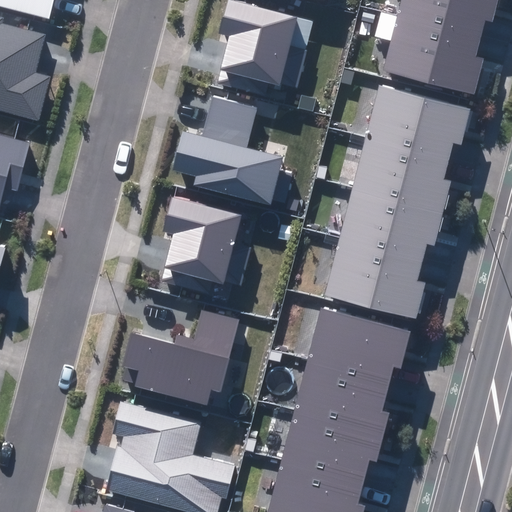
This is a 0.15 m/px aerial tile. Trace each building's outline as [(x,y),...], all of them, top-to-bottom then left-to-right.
[(3,0),(52,12),(55,0),(3,0)] [(224,61),(299,80),(308,43),(292,39),(300,8),(268,0),(228,0),(222,25),(232,28),(226,51),(224,61)] [(399,0),(397,10),(489,33),(492,23),(497,0),(399,0)] [(0,103),(42,114),(54,69),(37,65),(42,48),(47,28),(30,24),(4,17),(6,11),(0,9),(0,103)] [(397,10),(384,62),(476,85),(487,43),(489,33),(397,10)] [(368,127),(462,152),(466,140),(477,101),(383,75),(368,127)] [(200,168),(198,176),(273,195),(274,191),(288,195),(295,166),(283,163),(287,147),(250,138),(260,100),(214,88),(209,108),(205,126),(186,121),(176,162),(200,168)] [(0,203),(1,204),(4,192),(7,180),(21,183),(33,136),(18,132),(0,127),(0,203)] [(354,179),(448,204),(458,169),(462,152),(368,127),(354,179)] [(340,230),(434,256),(438,243),(448,204),(354,179),(340,230)] [(168,258),(243,278),(253,240),(235,236),(243,204),(175,186),(166,222),(177,224),(171,246),(168,258)] [(326,282),(420,308),(432,264),(434,256),(340,230),(326,282)] [(0,270),(2,272),(10,239),(0,236),(0,270)] [(324,300),(310,351),(397,373),(400,363),(411,322),(324,300)] [(140,374),(210,390),(213,377),(225,380),(242,311),(204,302),(201,315),(198,330),(179,325),(178,332),(136,322),(128,354),(144,358),(140,374)] [(310,351),(297,402),(384,425),(394,385),(397,373),(310,351)] [(109,480),(218,508),(223,488),(229,490),(237,457),(195,446),(204,412),(123,392),(114,426),(125,428),(123,438),(119,437),(113,461),(109,480)] [(297,402),(283,453),(370,476),(373,464),(384,425),(297,402)] [(283,453),(270,504),(301,511),(360,511),(368,485),(370,476),(283,453)] [(171,511),(107,496),(104,508),(99,507),(97,511),(171,511)]
